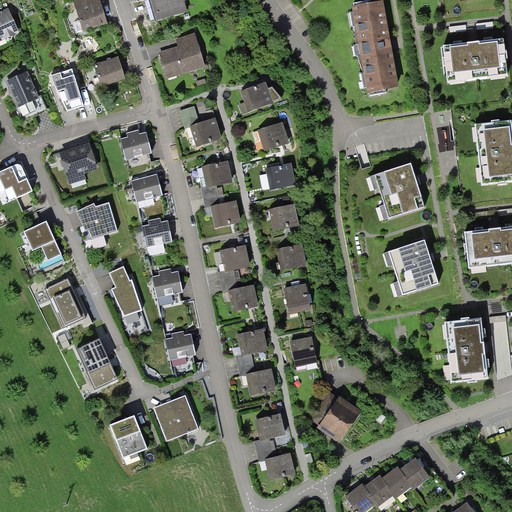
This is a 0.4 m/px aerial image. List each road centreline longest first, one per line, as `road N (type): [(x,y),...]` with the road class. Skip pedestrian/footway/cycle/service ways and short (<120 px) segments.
road 1 (residential): [(154,107),(253,511)]
road 2 (residential): [(29,143),(140,392)]
road 3 (residential): [(458,418),(321,479)]
road 4 (residential): [(266,0),(327,86),(338,126)]
road 5 (residential): [(29,143),(154,107)]
